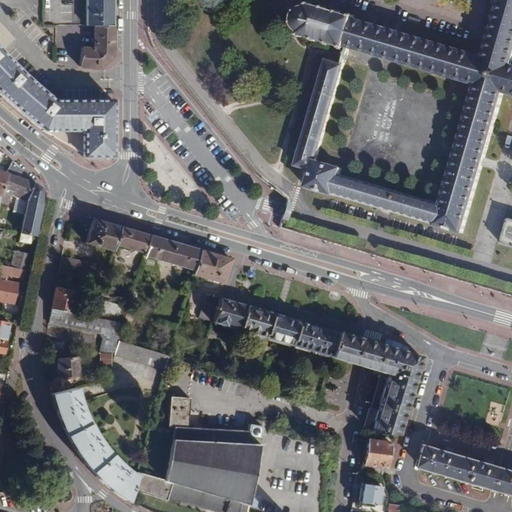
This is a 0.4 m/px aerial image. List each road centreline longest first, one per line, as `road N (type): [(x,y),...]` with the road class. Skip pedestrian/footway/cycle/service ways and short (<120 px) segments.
road 1 (residential): [(73,473),(37,400),(32,343),(56,219),(78,179)]
road 2 (primary): [(123,201),(157,225),(367,277)]
road 3 (primary): [(367,277),(346,264),(123,201)]
road 4 (tertiary): [(130,0),(123,201)]
road 5 (residential): [(376,318),(349,423),(339,511)]
road 6 (primary): [(511,320),(367,277)]
road 7 (residential): [(499,511),(413,487),(406,477),(417,434)]
